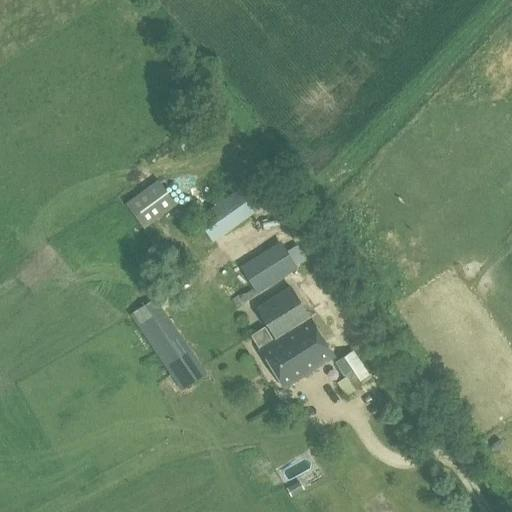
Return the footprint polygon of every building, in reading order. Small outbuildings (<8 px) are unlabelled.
[(237,158),(229,165),(244,183),(252,176),(237,158)] [(213,206),(229,230),(253,213),(242,197),(237,190),(213,206)] [(511,351),(456,257),(394,294),(473,428),(511,405),(511,351)] [(277,339),(311,319),(292,287),(258,308),(277,339)] [(136,300),(143,309),(132,317),(181,391),(208,373),(158,299),(152,289),(136,300)] [(311,319),(277,339),(273,342),(265,328),(253,335),(261,349),(260,350),(284,389),(336,357),(312,318),(311,319)] [(346,396),(372,379),(353,352),(337,363),(345,377),(339,383),(346,396)] [(233,381),(236,397),(251,394),(248,378),(233,381)] [(511,434),(504,418),(479,430),(500,472),(511,466),(511,467),(511,434)]
